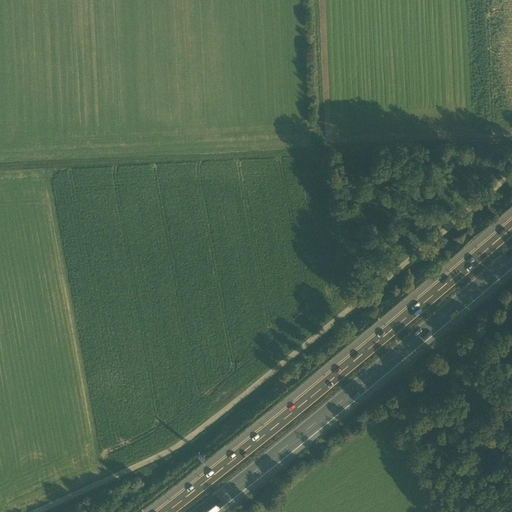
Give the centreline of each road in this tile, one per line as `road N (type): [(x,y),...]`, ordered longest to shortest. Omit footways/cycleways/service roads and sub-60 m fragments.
road 1 (track): [(32,511),(193,433),(511,175)]
road 2 (track): [(0,168),(511,147)]
road 3 (motorway): [(511,220),(158,511)]
road 4 (motorway): [(197,511),(511,250)]
road 5 (track): [(511,309),(395,408),(440,511)]
